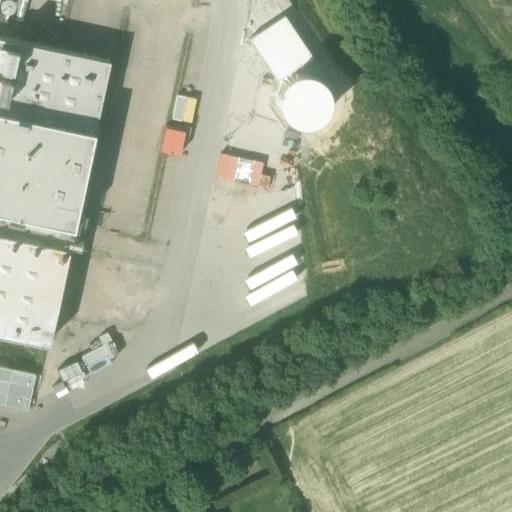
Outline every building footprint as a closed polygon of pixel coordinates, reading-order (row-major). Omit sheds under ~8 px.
[(7,10),(11,9),(13,6),(14,2),(13,0),(0,0),(0,5),(1,7),(3,9),(7,10)] [(40,33),(38,45),(61,50),(63,38),(40,33)] [(0,333),(48,343),(109,60),(61,50),(38,45),(0,36),(0,333)] [(87,215),(77,213),(72,236),(82,238),(87,215)] [(295,213),(243,234),(270,300),(297,289),(291,274),(316,264),(295,213)] [(82,238),(72,236),(70,247),(80,249),(82,238)] [(0,405),(27,411),(35,376),(0,367),(0,405)]
